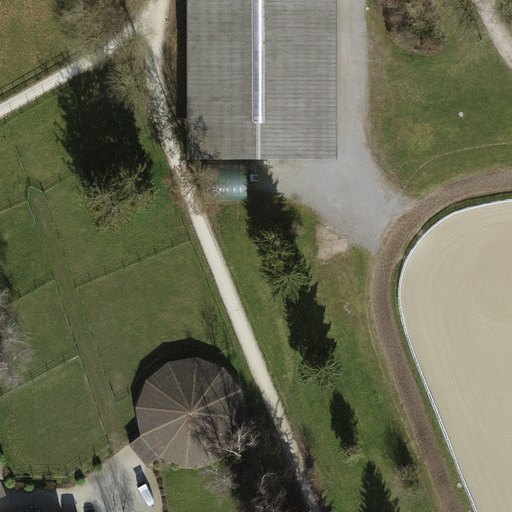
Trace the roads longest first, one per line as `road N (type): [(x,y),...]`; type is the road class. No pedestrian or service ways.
road 1 (track): [(313,511),(158,116),(159,0)]
road 2 (track): [(511,180),(470,188),(415,216),(382,269),(386,333),(457,511)]
road 3 (track): [(154,21),(0,107)]
